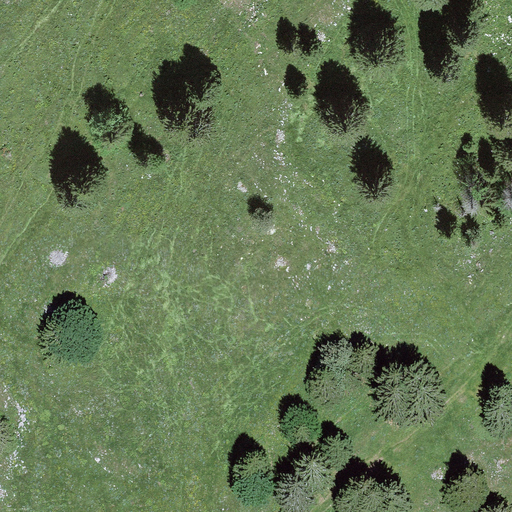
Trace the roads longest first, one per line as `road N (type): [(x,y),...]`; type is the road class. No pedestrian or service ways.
road 1 (track): [(511,278),(398,332),(110,511)]
road 2 (track): [(318,511),(404,440),(511,316)]
